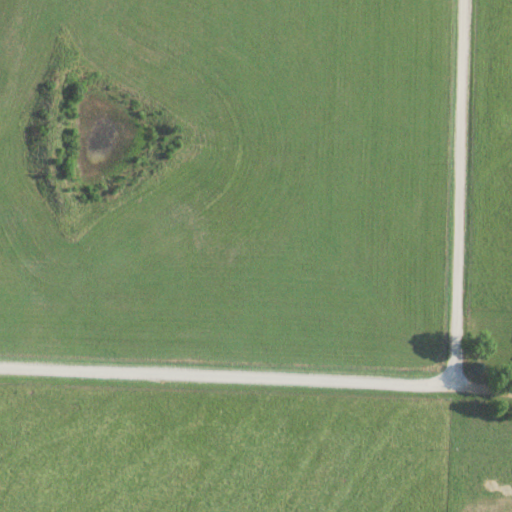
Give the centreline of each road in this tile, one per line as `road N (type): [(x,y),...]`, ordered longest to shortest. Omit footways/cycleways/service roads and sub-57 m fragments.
road 1 (residential): [(458,387),(0,374)]
road 2 (residential): [(469,0),(458,387)]
